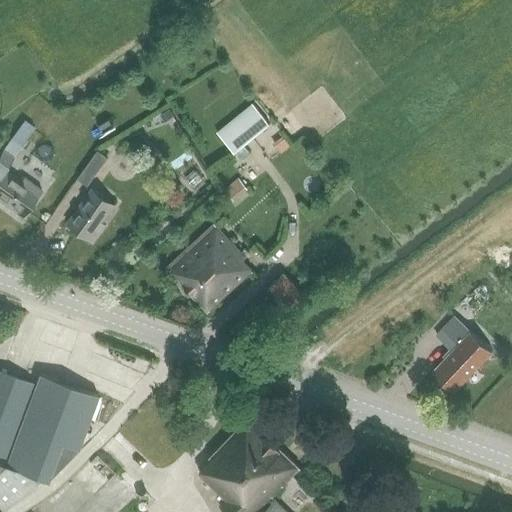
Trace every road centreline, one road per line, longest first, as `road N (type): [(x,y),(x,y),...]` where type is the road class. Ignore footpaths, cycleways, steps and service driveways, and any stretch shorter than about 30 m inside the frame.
road 1 (tertiary): [(511,466),(0,280)]
road 2 (track): [(25,511),(69,488),(135,413),(175,344)]
